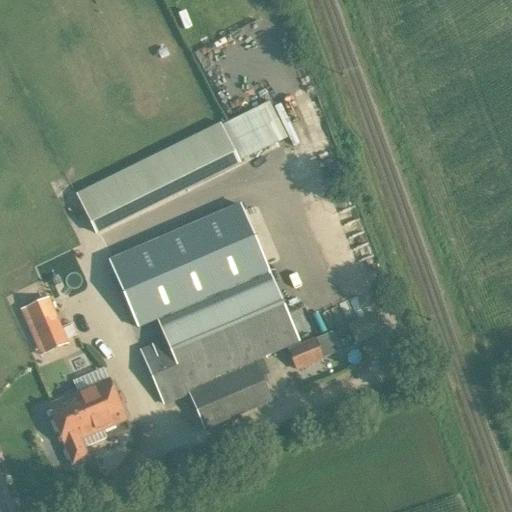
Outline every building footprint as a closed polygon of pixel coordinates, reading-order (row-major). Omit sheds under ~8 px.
[(238,141),(245,156),(288,138),(275,107),(235,124),(241,140),(238,141)] [(220,119),(75,192),(94,231),(239,157),(220,119)] [(111,259),(138,325),(155,318),(154,315),(268,268),(241,204),(111,259)] [(189,396),(204,430),(273,402),(256,362),(299,344),(268,268),(154,315),(155,318),(164,340),(139,349),(164,406),(189,396)] [(21,311),(40,355),(66,344),(47,300),(21,311)] [(323,360),(317,345),(300,350),(298,347),(288,350),(297,371),(323,360)] [(126,420),(109,380),(48,407),(73,465),(89,458),(81,440),(126,420)]
